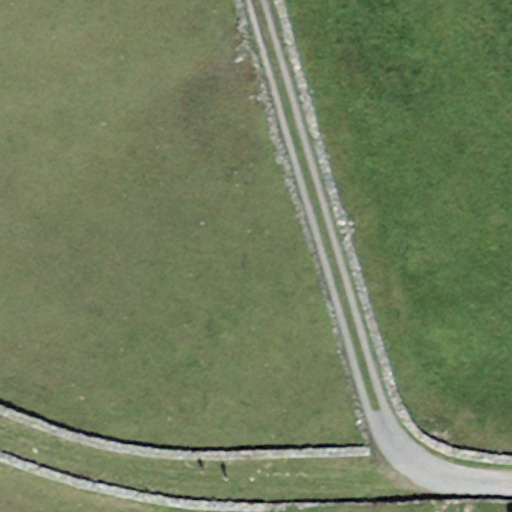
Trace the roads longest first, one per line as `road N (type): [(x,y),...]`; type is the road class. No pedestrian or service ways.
road 1 (track): [(511,496),(492,492),(383,422),(260,0)]
road 2 (track): [(0,435),(170,480),(466,475)]
